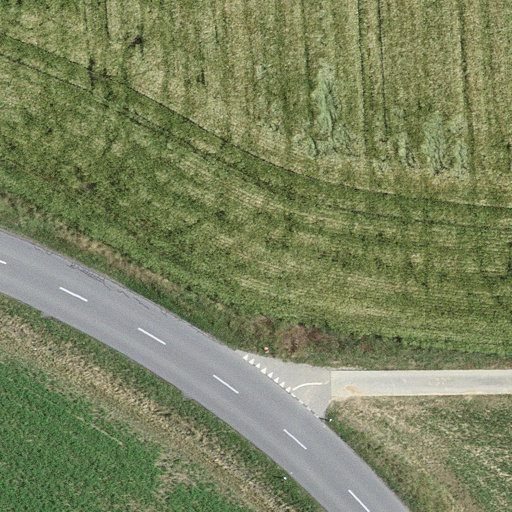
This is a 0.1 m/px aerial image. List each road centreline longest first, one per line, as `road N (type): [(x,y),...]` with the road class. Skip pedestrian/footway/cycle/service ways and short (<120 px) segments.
road 1 (secondary): [(0,273),(209,377),(359,511)]
road 2 (track): [(209,377),(306,388),(511,385)]
